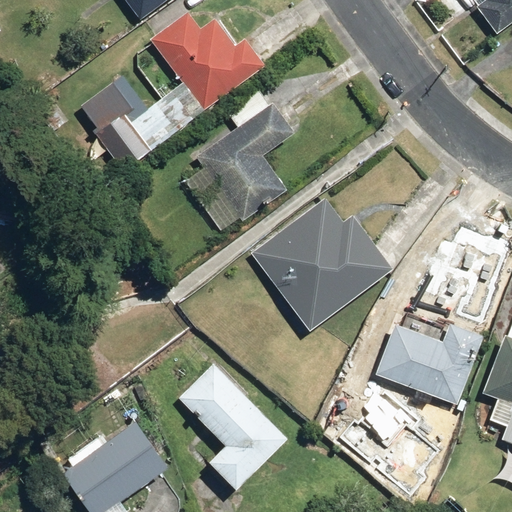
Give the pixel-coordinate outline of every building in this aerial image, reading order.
[(121,0),(137,21),(164,0),(121,0)] [(511,0),(487,0),(474,11),(494,37),(511,22),(511,0)] [(123,169),(261,61),(241,36),(234,41),(215,17),(202,27),(189,10),(129,57),(161,98),(124,127),(116,117),(129,107),(111,84),(77,111),(123,169)] [(289,133),(257,86),(223,110),(235,127),(194,155),(203,167),(183,180),(220,234),(283,191),(258,155),(289,133)] [(260,244),(249,252),(283,298),(275,303),(300,337),(391,270),(351,217),(340,225),(321,199),(260,244)] [(455,402),(480,336),(445,323),(437,343),(389,325),(371,374),(414,390),(411,399),(426,404),(416,429),(451,442),(465,406),(455,402)] [(511,339),(507,338),(501,336),(481,392),(511,402),(511,404),(499,441),(511,445),(511,339)] [(212,362),(175,397),(221,446),(206,461),(231,487),(283,437),(212,362)] [(374,403),(338,389),(323,425),(359,439),(374,403)] [(107,441),(102,433),(66,458),(71,466),(59,475),(84,511),(106,511),(164,472),(131,425),(107,441)]
